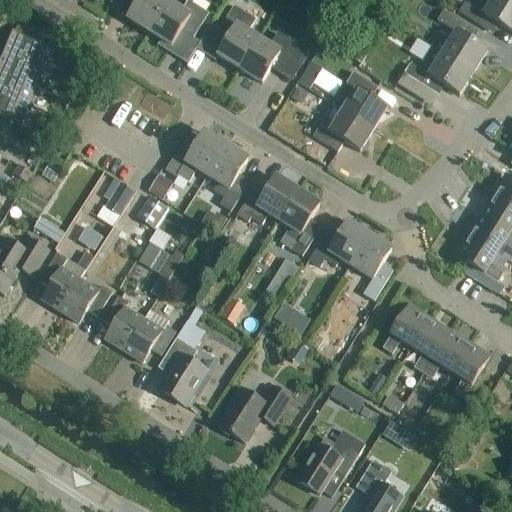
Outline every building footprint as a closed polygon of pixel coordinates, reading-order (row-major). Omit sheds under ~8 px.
[(127,21),(149,35),(169,4),(162,0),(129,0),(136,4),(126,20),(127,21)] [(511,35),(511,4),(504,0),(494,0),(484,17),(465,5),(459,15),(487,33),(493,23),(511,35)] [(169,4),(149,35),(172,49),(182,33),(193,40),(209,15),(188,2),(181,12),(169,4)] [(218,58),(240,72),(259,41),(248,34),(256,22),(234,8),(220,31),(230,38),(218,58)] [(443,56),(473,76),(487,54),(466,40),(472,31),(443,13),(437,23),(451,32),(445,41),(450,45),(443,56)] [(0,52),(43,71),(51,53),(41,49),(45,39),(17,28),(13,37),(6,34),(0,47),(0,46),(0,52)] [(259,41),(240,72),(262,86),(275,65),(285,71),(299,49),(278,35),(270,48),(259,41)] [(299,49),(285,71),(296,78),(310,56),(299,49)] [(473,76),(443,56),(431,49),(422,64),(428,68),(424,75),(410,66),(404,76),(433,94),(439,85),(459,98),(473,76)] [(0,73),(36,89),(43,71),(0,52),(0,73)] [(360,53),(355,61),(362,65),(367,57),(360,53)] [(239,98),(244,92),(196,58),(185,75),(237,112),(244,102),(239,98)] [(0,95),(28,107),(36,89),(0,73),(0,95)] [(306,74),(299,84),(310,91),(317,81),(306,74)] [(343,113),(373,132),(387,110),(371,101),(378,90),(353,75),(347,86),(334,105),(344,111),(343,113)] [(305,101),(309,95),(299,88),(292,98),(299,102),(305,101)] [(21,125),(28,107),(0,95),(0,126),(7,130),(11,121),(21,125)] [(267,95),(260,106),(275,114),(281,104),(267,95)] [(360,154),(373,132),(343,113),(336,124),(326,117),(313,139),(337,155),(344,144),(360,154)] [(207,179),(226,148),(204,135),(191,155),(181,149),(166,173),(176,180),(178,177),(189,184),(196,172),(207,179)] [(226,148),(207,179),(219,186),(215,193),(225,199),(220,207),(231,214),(246,190),(235,183),(248,162),(226,148)] [(54,184),(61,173),(49,165),(42,176),(54,184)] [(26,185),(32,176),(18,167),(13,176),(26,185)] [(492,198),(511,210),(511,182),(505,178),(492,198)] [(157,180),(150,191),(158,196),(165,186),(157,180)] [(279,224),(298,193),(276,180),(263,200),(252,194),(237,218),(248,225),(251,220),(262,227),(268,217),(279,224)] [(104,208),(98,218),(113,228),(120,218),(121,218),(136,196),(113,181),(102,198),(109,202),(105,208),(104,208)] [(87,220),(99,196),(78,186),(67,210),(87,220)] [(311,222),(320,207),(298,193),(279,224),(289,230),(285,237),(296,244),(291,252),(302,259),(321,229),(311,222)] [(511,210),(492,198),(480,218),(511,238),(511,210)] [(157,232),(170,211),(150,199),(137,219),(157,232)] [(0,231),(24,249),(33,236),(0,212),(0,231)] [(70,213),(62,224),(79,237),(87,226),(70,213)] [(59,246),(69,230),(44,214),(34,230),(59,246)] [(216,219),(209,229),(219,236),(228,222),(218,215),(216,219)] [(511,238),(480,218),(467,238),(497,257),(504,246),(511,251),(511,238)] [(351,269),(370,239),(348,225),(335,245),(324,239),(309,263),(320,270),(325,262),(336,269),(340,262),(351,269)] [(148,242),(136,235),(131,243),(143,250),(148,242)] [(490,268),(497,257),(467,238),(454,259),(497,285),(504,276),(490,268)] [(370,239),(351,269),(372,282),(356,309),(371,319),(378,307),(374,304),(389,280),(379,273),(392,252),(370,239)] [(214,266),(225,249),(210,240),(200,256),(214,266)] [(49,254),(29,242),(22,253),(6,242),(0,251),(0,295),(4,298),(20,272),(33,280),(49,254)] [(148,269),(160,249),(149,242),(137,262),(148,269)] [(80,283),(95,260),(85,254),(77,268),(57,256),(39,283),(49,290),(41,302),(60,314),(80,283)] [(176,254),(149,296),(157,301),(183,259),(176,254)] [(292,282),(300,269),(287,262),(279,275),(292,282)] [(112,295),(102,288),(98,294),(80,283),(60,314),(79,326),(87,313),(97,319),(112,295)] [(22,296),(10,316),(37,332),(49,312),(22,296)] [(124,354),(143,322),(125,311),(129,305),(118,298),(103,323),(113,329),(105,342),(124,354)] [(233,324),(242,310),(230,302),(221,316),(233,324)] [(286,327),(295,313),(285,307),(276,321),(286,327)] [(411,351),(430,321),(409,308),(382,351),(392,357),(400,344),(411,351)] [(161,359),(176,334),(166,328),(168,324),(149,312),(143,322),(124,354),(143,365),(151,352),(161,359)] [(423,376),(449,333),(430,321),(411,351),(422,357),(413,370),(423,376)] [(451,376),(469,346),(449,333),(423,376),(432,382),(440,369),(451,376)] [(314,336),(307,346),(317,352),(323,342),(314,336)] [(186,409),(207,375),(190,364),(197,353),(176,340),(158,370),(168,377),(159,392),(186,409)] [(299,364),(309,350),(297,342),(287,356),(299,364)] [(469,346),(451,376),(461,382),(453,396),(463,402),(490,359),(469,346)] [(376,396),(386,380),(378,375),(368,392),(376,396)] [(505,409),(511,397),(511,388),(503,383),(492,400),(505,409)] [(337,388),(330,399),(338,405),(346,393),(337,388)] [(273,428),(291,400),(273,389),(263,405),(241,391),(217,429),(244,446),(261,420),(273,428)] [(277,432),(285,437),(296,419),(288,414),(277,432)] [(345,480),(365,447),(343,433),(329,454),(319,448),(297,484),(319,497),(334,473),(345,480)] [(450,464),(449,470),(453,473),(458,471),(459,466),(455,462),(450,464)] [(395,511),(403,501),(383,488),(391,474),(373,463),(356,490),(368,498),(358,511),(395,511)]
